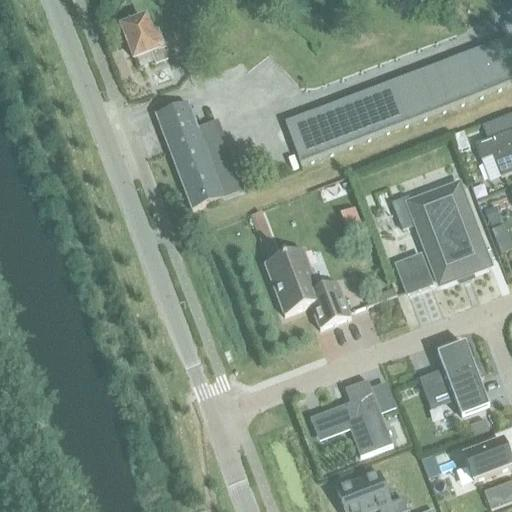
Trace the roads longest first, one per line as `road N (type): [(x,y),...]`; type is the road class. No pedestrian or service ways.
road 1 (secondary): [(215,418),(56,0)]
road 2 (residential): [(488,316),(215,418)]
